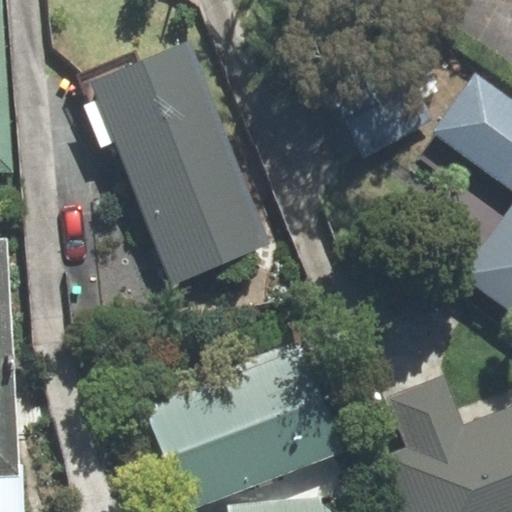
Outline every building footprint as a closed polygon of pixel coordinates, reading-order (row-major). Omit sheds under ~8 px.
[(172,47),(71,92),(162,297),(263,252),(172,47)] [(511,113),(463,78),(421,138),(507,200),(447,284),(511,329),(511,113)] [(0,511),(22,511),(22,461),(7,461),(8,253),(0,252),(0,511)] [(292,353),(130,416),(167,511),(200,511),(334,460),(292,353)] [(399,455),(378,463),(396,511),(511,511),(511,411),(460,431),(442,382),(380,405),(399,455)] [(322,511),(321,502),(233,511),(322,511)]
